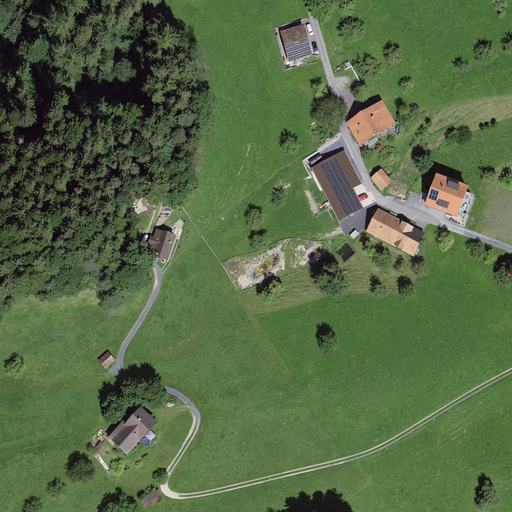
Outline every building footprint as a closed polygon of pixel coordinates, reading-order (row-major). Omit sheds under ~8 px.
[(306,29),(283,35),(291,64),(314,58),(306,29)] [(396,127),(383,105),(348,127),(362,149),(396,127)] [(343,146),(315,161),(346,220),(373,205),(343,146)] [(371,179),(382,193),(393,185),(381,171),(371,179)] [(468,191),(438,179),(426,207),(457,220),(468,191)] [(379,212),(368,234),(414,257),(425,235),(379,212)] [(179,235),(181,227),(173,224),(170,232),(179,235)] [(167,263),(174,239),(155,233),(148,257),(167,263)] [(115,363),(108,354),(98,362),(105,371),(115,363)] [(157,426),(141,410),(113,438),(129,454),(157,426)] [(159,489),(141,497),(146,507),(164,500),(159,489)]
